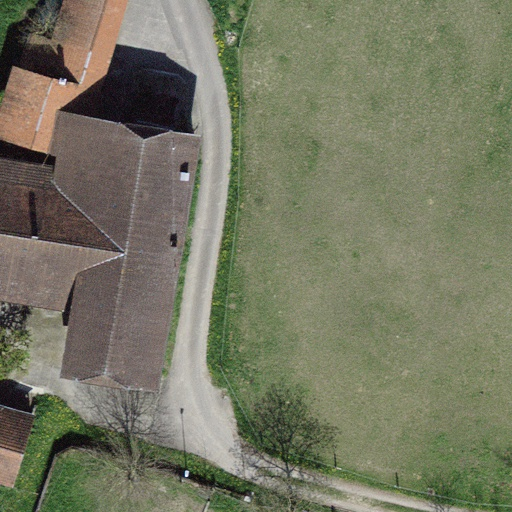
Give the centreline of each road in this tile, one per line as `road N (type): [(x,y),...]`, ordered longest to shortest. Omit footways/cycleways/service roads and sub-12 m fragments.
road 1 (track): [(185,344),(237,451),(482,511)]
road 2 (unclassified): [(180,0),(214,92),(185,344)]
